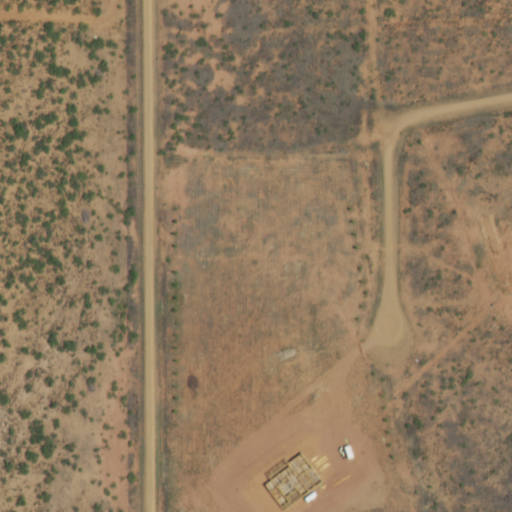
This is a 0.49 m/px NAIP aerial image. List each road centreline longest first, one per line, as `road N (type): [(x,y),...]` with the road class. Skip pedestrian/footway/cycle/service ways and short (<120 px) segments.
road 1 (residential): [(148,0),(144,511)]
road 2 (residential): [(511,98),(397,116),(389,345)]
